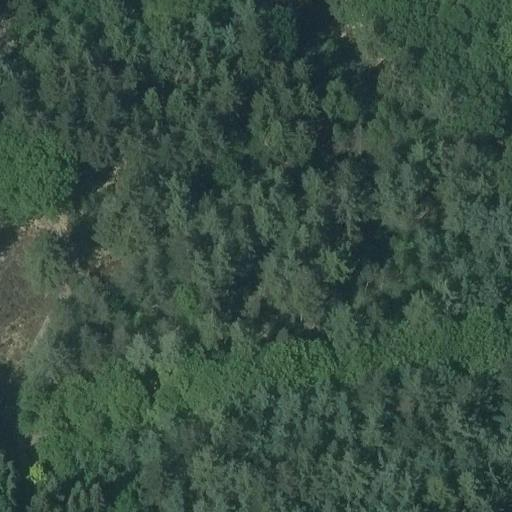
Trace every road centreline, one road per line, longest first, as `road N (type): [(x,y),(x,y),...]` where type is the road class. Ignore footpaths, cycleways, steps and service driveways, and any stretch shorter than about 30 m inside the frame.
road 1 (track): [(511,378),(20,443)]
road 2 (track): [(0,173),(48,201),(66,256),(27,378),(20,443)]
road 3 (track): [(511,156),(387,0)]
